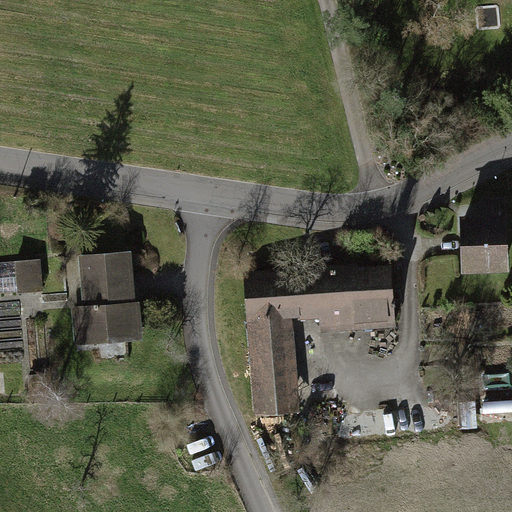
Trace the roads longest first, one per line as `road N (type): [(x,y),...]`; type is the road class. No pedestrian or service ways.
road 1 (residential): [(206,190),(198,287),(204,362),(264,511)]
road 2 (residential): [(206,190),(378,203),(511,144)]
road 3 (residential): [(0,159),(206,190)]
